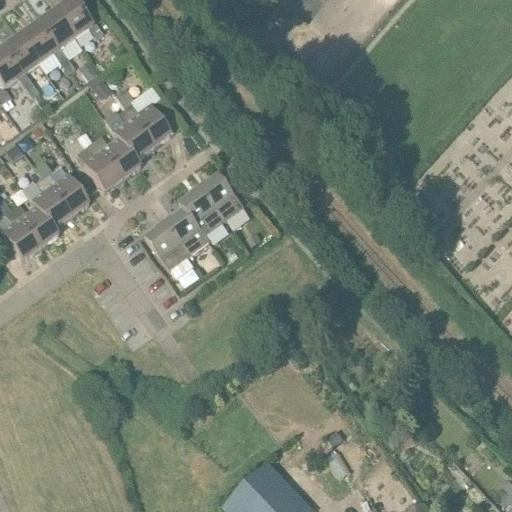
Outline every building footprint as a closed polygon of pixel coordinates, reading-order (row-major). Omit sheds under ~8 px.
[(285,0),(310,18),(323,0),(285,0)] [(55,15),(74,43),(88,33),(96,43),(102,38),(95,27),(92,29),(72,2),(55,15)] [(60,52),(74,43),(55,15),(37,27),(63,65),(67,63),(60,52)] [(60,68),(63,65),(37,27),(19,40),(39,68),(53,58),(60,68)] [(272,50),(280,43),(266,28),(258,35),(272,50)] [(25,77),(39,68),(19,40),(1,52),(28,90),(32,88),(24,77),(25,77)] [(24,93),(28,90),(1,52),(0,52),(0,88),(3,93),(17,83),(24,93)] [(64,65),(60,68),(67,78),(71,75),(74,73),(67,63),(64,65)] [(97,78),(88,64),(77,71),(86,85),(97,78)] [(102,84),(91,91),(100,104),(111,97),(102,84)] [(28,90),(24,93),(32,103),(35,100),(39,98),(32,87),(28,90)] [(139,119),(131,108),(124,98),(117,102),(124,113),(153,152),(170,140),(149,111),(139,119)] [(135,164),(153,152),(124,113),(117,118),(124,129),(116,135),(113,138),(117,145),(124,154),(126,153),(135,164)] [(93,145),(92,146),(86,136),(78,142),(85,152),(86,151),(94,161),(83,169),(103,197),(121,184),(93,145)] [(135,164),(126,153),(124,154),(117,145),(108,151),(101,140),(93,145),(121,184),(140,171),(135,164)] [(5,154),(13,166),(23,158),(15,147),(5,154)] [(49,176),(50,177),(52,176),(44,164),(34,171),(42,182),(43,181),(49,176)] [(43,181),(70,220),(88,208),(68,180),(57,187),(50,177),(49,176),(43,181)] [(198,191),(224,226),(245,212),(219,176),(198,191)] [(33,185),(22,193),(35,213),(42,222),(44,221),(53,233),(70,220),(43,181),(42,182),(34,187),(33,185)] [(205,240),(224,226),(198,191),(178,205),(183,212),(205,240)] [(58,239),(53,233),(44,221),(42,222),(35,213),(26,219),(18,208),(11,213),(39,252),(58,239)] [(211,246),(205,240),(183,212),(163,226),(189,261),(211,246)] [(21,265),(39,252),(11,213),(4,219),(12,229),(1,237),(21,265)] [(170,275),(189,261),(163,226),(144,240),(170,275)] [(256,236),(245,243),(250,252),(261,245),(256,236)] [(235,256),(228,260),(232,266),(238,262),(235,256)] [(314,511),(273,468),(227,511),(314,511)]
